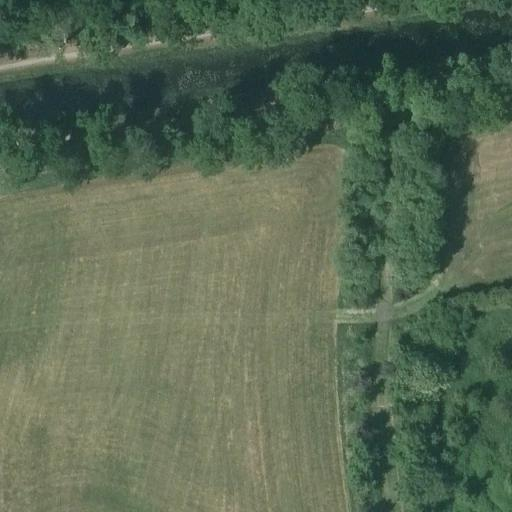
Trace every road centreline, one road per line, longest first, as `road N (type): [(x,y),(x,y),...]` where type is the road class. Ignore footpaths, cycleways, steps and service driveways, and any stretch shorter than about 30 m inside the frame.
road 1 (track): [(0,149),(511,68)]
road 2 (track): [(448,0),(0,71)]
road 3 (track): [(394,511),(384,440),(383,309),(400,134)]
